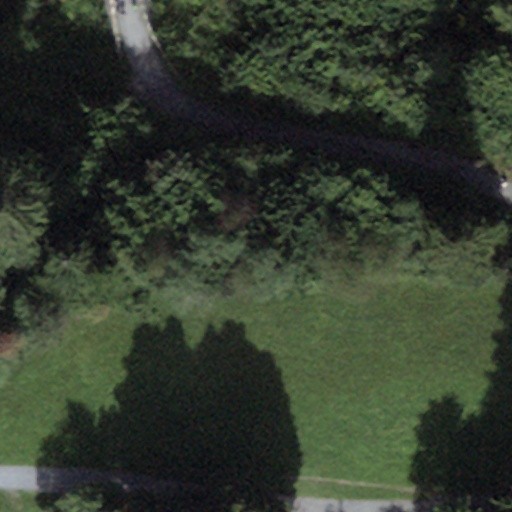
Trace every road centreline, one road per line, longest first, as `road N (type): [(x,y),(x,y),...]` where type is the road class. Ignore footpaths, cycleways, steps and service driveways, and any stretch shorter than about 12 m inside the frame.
road 1 (track): [(511,185),(446,156),(191,108),(146,73),(128,0)]
road 2 (track): [(0,478),(82,478),(141,493),(360,511)]
